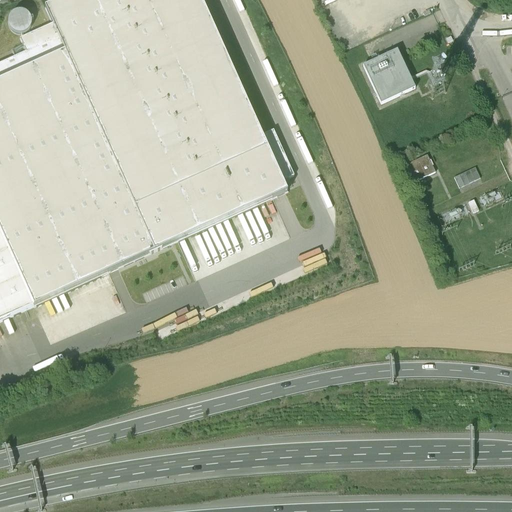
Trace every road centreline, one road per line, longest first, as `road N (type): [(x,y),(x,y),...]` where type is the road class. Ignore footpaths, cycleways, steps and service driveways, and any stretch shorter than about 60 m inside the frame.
road 1 (motorway): [(511,377),(405,369),(336,377),(0,460)]
road 2 (motorway): [(511,460),(203,472),(73,492)]
